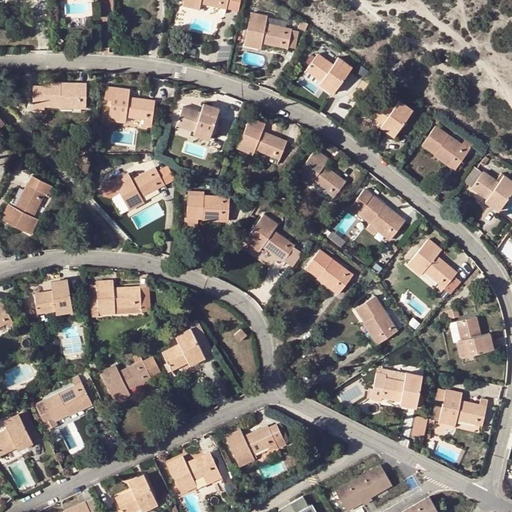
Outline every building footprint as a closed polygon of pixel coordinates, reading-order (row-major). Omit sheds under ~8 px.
[(225,8),(227,0),(184,0),(183,5),(193,7),(194,1),(225,8)] [(224,13),(225,8),(194,1),(193,7),(224,13)] [(288,46),(291,29),(266,24),(267,16),(251,13),(246,44),(256,46),(257,41),(262,42),(288,48),(288,46)] [(305,29),(308,23),(301,21),(299,27),(305,29)] [(299,31),(291,29),(288,46),(296,47),(299,31)] [(333,92),(351,67),(338,57),(333,64),(317,53),(306,69),(321,80),(323,78),(329,82),(326,87),(333,92)] [(320,83),(326,87),(329,82),(323,78),(321,80),(320,83)] [(86,82),(79,82),(79,84),(61,84),(61,82),(45,82),(45,105),(60,105),(60,102),(80,102),(80,107),(86,108),(86,82)] [(109,119),(119,120),(120,115),(126,115),(143,118),(143,124),(152,125),(155,100),(128,97),(129,89),(106,86),(105,98),(112,99),(109,119)] [(394,135),(412,110),(399,100),(394,108),(378,97),(367,113),(383,123),(381,126),(394,135)] [(209,138),(219,109),(203,103),(201,112),(183,106),(177,125),(194,131),(193,133),(209,138)] [(437,124),(441,118),(436,115),(432,120),(437,124)] [(279,158),(286,141),(263,131),(265,124),(250,118),(237,148),(247,152),(250,146),(256,148),(279,158)] [(269,122),(266,129),(276,133),(279,126),(269,122)] [(449,135),(436,125),(423,144),(435,153),(437,150),(457,165),(473,143),(465,138),(461,144),(460,146),(447,137),(449,135)] [(461,144),(449,135),(447,137),(460,146),(461,144)] [(253,154),(256,148),(250,146),(247,152),(253,154)] [(296,174),(304,181),(308,176),(313,180),(334,196),(345,181),(324,166),(328,160),(315,150),(296,174)] [(454,170),(457,165),(437,150),(435,153),(434,155),(454,170)] [(151,159),(149,154),(139,157),(141,162),(151,159)] [(483,166),(488,159),(485,156),(480,162),(482,164),(481,165),(483,166)] [(167,166),(156,171),(163,183),(174,177),(167,166)] [(499,210),(511,190),(511,180),(504,175),(498,182),(483,171),(482,172),(473,166),(463,181),(487,198),(488,195),(493,199),(490,204),(499,210)] [(163,183),(156,171),(154,167),(132,180),(128,173),(114,181),(107,182),(107,187),(100,192),(101,194),(102,195),(110,197),(120,192),(129,209),(138,204),(136,199),(141,196),(163,184),(163,183)] [(32,175),(24,190),(16,207),(11,204),(9,203),(2,218),(31,232),(36,223),(30,221),(33,215),(45,192),(49,194),(53,186),(32,175)] [(309,185),(313,180),(308,176),(304,181),(309,185)] [(19,187),(11,204),(16,207),(24,190),(19,187)] [(229,196),(222,195),(221,198),(204,197),(204,194),(188,194),(187,217),(203,218),(203,215),(221,216),(221,221),(228,221),(229,196)] [(404,220),(398,215),(397,217),(383,207),(385,205),(372,195),(358,212),(370,222),(366,228),(374,234),(378,230),(381,226),(388,232),(385,235),(390,239),(404,220)] [(485,200),(490,204),(493,199),(488,195),(487,198),(485,200)] [(354,212),(357,209),(347,201),(344,205),(354,212)] [(398,215),(385,205),(383,207),(397,217),(398,215)] [(245,240),(254,247),(258,242),(262,245),(283,260),(294,245),(273,230),(277,223),(263,214),(245,240)] [(38,219),(33,215),(30,221),(36,223),(38,219)] [(378,230),(385,235),(388,232),(381,226),(378,230)] [(408,264),(416,271),(420,266),(424,270),(440,283),(436,287),(441,291),(454,275),(456,272),(436,255),(441,249),(428,239),(408,264)] [(259,250),(262,245),(258,242),(254,247),(259,250)] [(332,259),(319,249),(306,267),(318,277),(320,275),(341,290),(353,274),(346,270),(345,271),(331,261),(332,259)] [(346,270),(332,259),(331,261),(345,271),(346,270)] [(421,274),(424,270),(420,266),(416,271),(421,274)] [(337,294),(341,290),(320,275),(318,277),(317,279),(337,294)] [(460,281),(454,275),(441,291),(442,293),(445,289),(450,294),(460,281)] [(67,279),(53,282),(55,290),(52,291),(34,294),(37,313),(55,310),(63,308),(63,312),(72,310),(69,293),(72,292),(71,287),(68,287),(67,279)] [(141,311),(141,305),(139,287),(113,288),(113,280),(95,281),(95,285),(89,285),(90,306),(97,305),(97,308),(98,314),(141,311)] [(149,305),(148,286),(139,287),(141,305),(149,305)] [(383,308),(375,295),(356,308),(364,321),(368,319),(382,340),(397,330),(394,324),(391,325),(381,309),(383,308)] [(0,324),(11,319),(2,302),(0,303),(0,324)] [(394,324),(383,308),(381,309),(391,325),(394,324)] [(457,308),(449,310),(451,318),(458,316),(457,308)] [(457,320),(457,322),(460,337),(461,339),(463,347),(460,348),(462,356),(493,348),(489,332),(480,334),(475,316),(457,320)] [(377,343),(382,340),(368,319),(364,321),(363,322),(377,343)] [(453,339),(460,337),(457,322),(449,324),(453,339)] [(171,369),(188,361),(187,357),(193,354),(196,360),(204,356),(190,328),(175,335),(179,343),(163,351),(171,369)] [(247,335),(241,328),(234,334),(239,341),(247,335)] [(150,376),(142,360),(139,353),(133,356),(136,363),(119,372),(115,365),(100,373),(115,401),(124,397),(122,391),(127,389),(151,377),(150,376)] [(189,364),(196,360),(193,354),(187,357),(188,361),(189,364)] [(150,376),(160,371),(152,355),(142,360),(150,376)] [(417,407),(422,375),(406,372),(404,381),(385,378),(382,397),(401,400),(401,398),(408,399),(407,405),(417,407)] [(90,400),(77,375),(71,378),(74,385),(76,387),(60,395),(59,393),(45,400),(55,421),(56,420),(69,414),(67,411),(90,400)] [(74,385),(59,393),(60,395),(76,387),(74,385)] [(442,407),(445,390),(437,388),(434,405),(442,407)] [(434,405),(431,419),(434,419),(455,424),(456,419),(482,425),(487,400),(480,399),(479,405),(460,401),(461,393),(445,390),(442,407),(434,405)] [(55,421),(45,400),(44,400),(35,404),(46,426),(48,430),(59,425),(56,420),(55,421)] [(92,405),(90,400),(67,411),(69,414),(70,416),(92,405)] [(30,418),(26,410),(4,421),(8,429),(0,432),(0,454),(16,446),(24,443),(25,445),(33,441),(23,421),(30,418)] [(40,438),(30,418),(23,421),(33,441),(40,438)] [(239,465),(249,460),(246,455),(251,453),(276,441),(278,447),(286,443),(276,423),(268,426),(267,425),(244,436),(240,429),(225,436),(239,465)] [(217,468),(209,451),(186,462),(183,456),(168,463),(181,492),(191,488),(188,482),(194,480),(217,468)] [(392,484),(380,464),(335,490),(346,510),(392,484)] [(143,474),(131,479),(135,488),(132,489),(116,497),(122,511),(130,511),(141,507),(148,504),(150,507),(157,503),(143,474)] [(196,485),(194,480),(188,482),(191,488),(196,485)] [(437,511),(429,496),(401,511),(437,511)] [(99,511),(92,497),(77,505),(78,507),(67,511),(62,511),(99,511)] [(279,511),(295,511),(290,503),(279,510),(279,511)]
